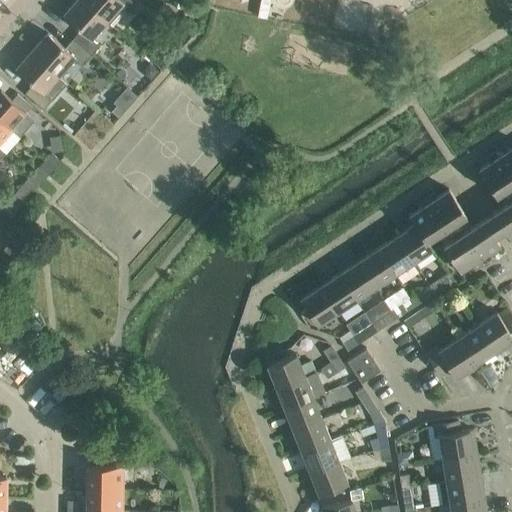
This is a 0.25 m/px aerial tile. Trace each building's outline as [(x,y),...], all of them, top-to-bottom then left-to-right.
[(106,20),(83,0),(76,0),(64,14),(81,29),(72,38),(91,55),(99,46),(90,38),(106,20)] [(83,0),(106,20),(110,23),(120,11),(117,8),(122,2),(131,11),(140,0),(83,0)] [(48,32),(32,50),(58,74),(74,56),(83,64),(91,55),(72,38),(65,47),(48,32)] [(58,74),(32,50),(16,68),(33,83),(25,92),(43,109),(51,99),(42,91),(58,74)] [(16,103),(1,89),(0,90),(0,118),(12,129),(19,136),(34,119),(26,112),(16,103)] [(117,105),(112,110),(119,117),(124,111),(117,105)] [(0,142),(12,129),(0,118),(0,142)] [(511,183),(511,146),(478,168),(495,194),(511,183)] [(51,152),(45,159),(54,167),(60,160),(51,152)] [(39,183),(54,167),(45,159),(31,175),(39,183)] [(25,199),(39,183),(31,175),(17,191),(25,199)] [(466,214),(448,188),(409,214),(414,223),(415,222),(427,240),(427,239),(466,214)] [(11,215),(25,199),(17,191),(3,207),(11,215)] [(511,199),(503,205),(493,212),(510,238),(511,235),(511,199)] [(483,218),(473,225),(443,245),(460,270),(500,244),(483,218)] [(415,222),(414,223),(396,235),(413,261),(433,248),(427,239),(427,240),(415,222)] [(413,261),(396,235),(377,247),(394,273),(413,261)] [(12,238),(2,250),(10,257),(21,246),(12,238)] [(394,273),(377,247),(358,260),(375,286),(394,273)] [(375,286),(358,260),(339,272),(356,298),(375,286)] [(356,298),(339,272),(320,285),(337,311),(356,298)] [(440,278),(429,285),(434,292),(444,285),(440,278)] [(337,311),(320,285),(300,298),(317,324),(334,313),(337,311)] [(415,305),(434,292),(429,285),(410,297),(415,305)] [(446,302),(457,295),(452,287),(441,294),(446,302)] [(396,317),(415,305),(410,297),(391,310),(396,317)] [(437,307),(433,300),(405,319),(409,325),(437,307)] [(377,330),(396,317),(391,310),(380,317),(372,322),(377,330)] [(496,354),(511,342),(511,313),(511,312),(501,319),(496,311),(476,324),(496,354)] [(358,343),(377,330),(372,322),(363,328),(353,335),(358,343)] [(477,366),(496,354),(476,324),(457,337),(477,366)] [(358,343),(353,335),(342,342),(347,349),(358,343)] [(457,379),(477,366),(457,337),(438,350),(436,346),(425,353),(440,375),(450,368),(457,379)] [(323,349),(330,360),(338,355),(331,344),(323,349)] [(361,382),(381,369),(366,347),(346,360),(361,382)] [(267,364),(276,387),(305,375),(303,371),(296,353),(267,364)] [(345,365),(338,355),(330,360),(337,370),(345,365)] [(330,360),(320,367),(327,377),(337,370),(330,360)] [(316,371),(305,375),(276,387),(284,408),(313,396),(325,392),(316,371)] [(355,391),(362,401),(370,396),(363,386),(355,391)] [(322,417),(313,396),(284,408),(293,429),(322,417)] [(377,407),(370,396),(362,401),(369,412),(377,407)] [(330,439),(322,417),(293,429),(301,450),(330,439)] [(432,423),(434,436),(438,435),(442,458),(477,452),(473,428),(460,430),(458,419),(432,423)] [(115,430),(109,437),(117,445),(124,438),(115,430)] [(388,447),(386,434),(378,436),(380,449),(388,447)] [(338,460),(330,439),(301,450),(310,471),(338,460)] [(391,459),(388,447),(380,449),(382,461),(391,459)] [(480,474),(477,452),(442,458),(446,480),(480,474)] [(347,482),(338,460),(310,471),(318,493),(337,486),(347,482)] [(122,465),(107,465),(87,465),(87,487),(122,488),(122,465)] [(399,475),(401,487),(410,486),(408,473),(399,475)] [(484,497),(480,474),(446,480),(449,502),(484,497)] [(414,508),(410,486),(401,487),(405,510),(414,508)] [(121,509),(122,488),(87,487),(87,509),(121,509)] [(486,511),(484,497),(449,502),(450,511),(486,511)] [(67,499),(67,508),(78,509),(79,499),(67,499)] [(353,511),(352,499),(340,501),(321,504),(321,511),(353,511)] [(381,511),(399,511),(398,503),(381,506),(381,511)]
